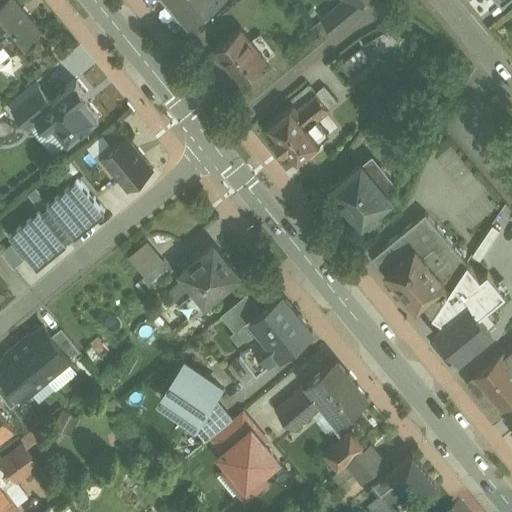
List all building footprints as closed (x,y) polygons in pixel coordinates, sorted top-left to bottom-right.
[(40,31),(15,0),(6,0),(0,5),(0,39),(3,40),(13,53),(40,31)] [(174,0),(191,21),(216,0),(174,0)] [(345,0),(339,6),(323,18),(337,35),(365,12),(357,2),(352,6),(347,0),(345,0)] [(511,0),(495,0),(503,9),(511,0)] [(252,42),(241,29),(216,50),(242,82),(268,61),(252,42)] [(276,54),(261,35),(252,42),(268,61),(276,54)] [(0,39),(0,63),(13,53),(3,40),(0,39)] [(349,58),(356,73),(375,64),(367,49),(349,58)] [(76,74),(48,97),(76,130),(104,107),(76,74)] [(316,94),(298,109),(294,105),(267,128),(276,139),(275,140),(274,144),(281,152),(285,152),(286,151),(295,162),(323,140),(311,125),(329,110),(316,94)] [(385,106),(366,130),(380,140),(398,116),(385,106)] [(128,137),(103,158),(129,189),(154,168),(128,137)] [(367,168),(363,163),(333,187),(363,223),(367,219),(370,223),(381,214),(378,210),(392,199),(379,182),(389,174),(382,164),(376,169),(371,164),(367,168)] [(101,205),(81,181),(14,236),(34,261),(101,205)] [(427,212),(403,232),(403,231),(373,256),(396,284),(406,296),(417,308),(425,302),(434,313),(469,262),(427,212)] [(131,259),(154,284),(174,265),(150,240),(131,259)] [(16,243),(5,252),(18,268),(29,258),(16,243)] [(215,243),(181,271),(196,289),(207,302),(241,274),(215,243)] [(444,321),(434,328),(460,359),(496,331),(482,313),(506,293),(488,270),(481,277),(469,262),(434,313),(433,315),(444,321)] [(196,289),(181,302),(192,315),(207,302),(196,289)] [(264,309),(252,319),(274,347),(282,357),(313,331),(283,294),(264,309)] [(238,330),(252,319),(264,309),(253,297),(241,307),(238,303),(224,314),(238,330)] [(265,354),(274,347),(252,319),(238,330),(233,334),(245,348),(240,352),(258,374),(272,363),(265,354)] [(50,332),(27,350),(50,381),(74,363),(50,332)] [(26,399),(50,381),(27,350),(3,369),(6,372),(26,399)] [(505,353),(477,377),(477,376),(471,381),(470,383),(486,402),(488,402),(492,398),(502,409),(503,408),(502,408),(511,399),(511,352),(508,356),(505,353)] [(187,359),(164,396),(203,421),(226,384),(187,359)] [(354,380),(337,359),(307,383),(325,403),(354,380)] [(0,390),(13,409),(26,399),(6,372),(0,376),(0,390)] [(368,398),(354,380),(325,403),(339,421),(368,398)] [(307,383),(275,411),(293,431),(325,403),(307,383)] [(0,443),(15,432),(0,411),(0,443)] [(241,427),(237,421),(214,440),(223,451),(218,455),(228,467),(221,473),(246,503),(266,486),(262,481),(288,459),(253,417),(241,427)] [(352,431),(325,455),(339,471),(348,464),(366,448),(352,431)] [(25,444),(2,460),(4,462),(17,480),(18,481),(40,464),(25,444)] [(387,464),(371,444),(366,448),(348,464),(355,473),(363,483),(387,464)] [(441,487),(413,453),(369,490),(382,506),(375,511),(411,511),(412,511),(441,487)] [(0,464),(0,511),(8,511),(17,506),(5,489),(17,480),(4,462),(0,464)] [(339,471),(334,475),(341,484),(355,473),(348,464),(339,471)] [(27,486),(47,499),(54,488),(34,475),(27,486)]
